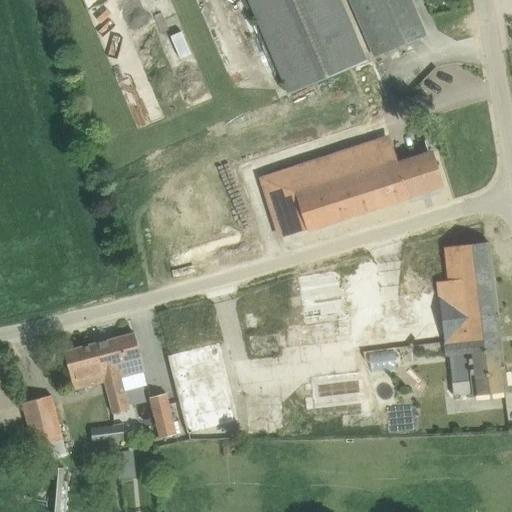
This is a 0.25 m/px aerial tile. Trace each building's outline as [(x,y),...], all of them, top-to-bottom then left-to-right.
[(249,0),(290,95),(367,62),(340,0),(249,0)] [(351,0),(376,57),(423,36),(407,0),(351,0)] [(382,150),(273,185),(289,236),(444,185),(433,152),(399,163),(398,159),(386,163),(382,150)] [(474,395),(508,391),(489,242),(445,247),(449,281),(438,282),(447,356),(469,353),(472,381),(452,383),(453,396),(474,394),(474,395)] [(304,319),(385,306),(378,261),(297,274),(304,319)] [(290,339),(336,337),(336,320),(289,322),(290,339)] [(145,371),(135,333),(97,343),(105,381),(114,414),(130,410),(121,377),(145,371)] [(188,431),(238,419),(219,341),(169,353),(188,431)] [(105,381),(97,343),(64,352),(74,389),(105,381)] [(392,368),(312,373),(314,413),(394,408),(392,368)] [(155,440),(177,434),(166,394),(150,398),(157,424),(154,424),(152,430),(152,433),(154,434),(155,440)] [(51,395),(21,403),(33,447),(37,446),(40,460),(66,453),(51,395)] [(123,423),(114,425),(112,425),(114,440),(114,442),(125,440),(123,423)] [(90,428),(93,444),(114,440),(112,425),(90,428)] [(60,511),(64,468),(58,468),(54,511),(60,511)] [(331,470),(308,475),(308,495),(332,494),(331,470)]
